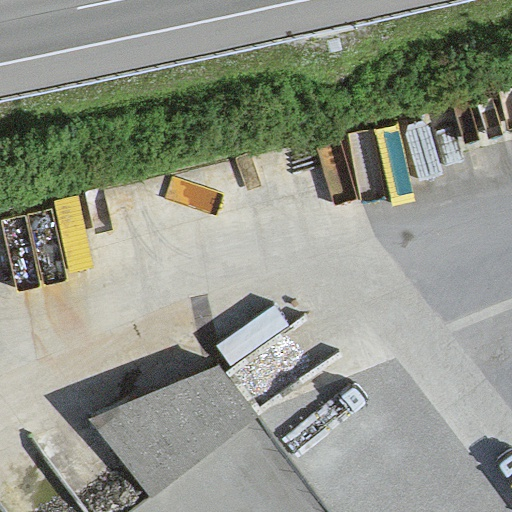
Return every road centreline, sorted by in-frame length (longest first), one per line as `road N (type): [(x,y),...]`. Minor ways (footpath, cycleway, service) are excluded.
road 1 (unknown): [(344,249),(0,354)]
road 2 (unknown): [(344,249),(511,479)]
road 3 (motorway): [(0,36),(174,0)]
road 4 (unknown): [(511,200),(344,249)]
